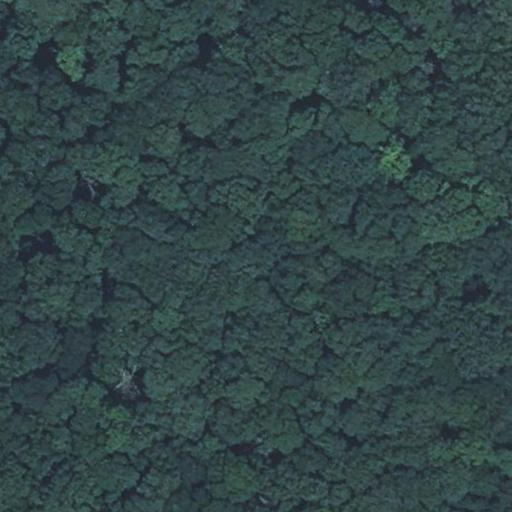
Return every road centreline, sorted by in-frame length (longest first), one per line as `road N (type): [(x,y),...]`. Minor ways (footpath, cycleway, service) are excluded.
road 1 (track): [(152,0),(258,511)]
road 2 (track): [(339,0),(511,89)]
